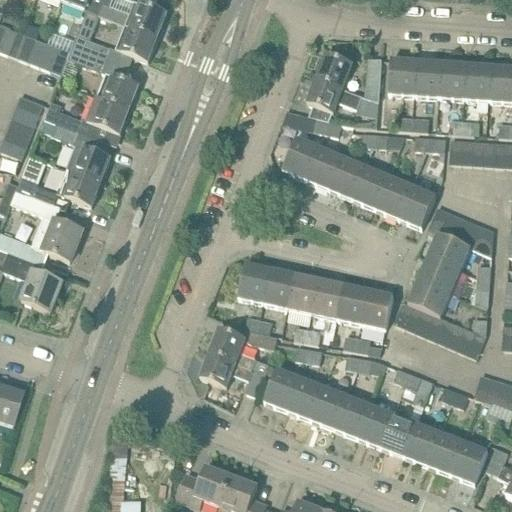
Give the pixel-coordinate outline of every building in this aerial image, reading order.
[(86,15),(92,0),(62,0),(61,5),(86,15)] [(92,0),(86,15),(99,20),(125,29),(125,30),(157,43),(167,18),(135,5),(130,18),(103,8),(105,0),(108,0),(113,2),(113,0),(92,0)] [(110,52),(90,45),(99,20),(86,15),(72,51),(105,64),(110,52)] [(148,66),(157,43),(125,30),(116,53),(148,66)] [(16,35),(6,31),(0,47),(0,55),(7,58),(16,35)] [(27,39),(16,35),(7,58),(18,62),(27,39)] [(37,43),(27,39),(18,62),(28,66),(37,43)] [(47,47),(37,43),(28,66),(39,70),(47,47)] [(39,70),(49,74),(58,51),(47,47),(39,70)] [(69,55),(58,51),(49,74),(60,78),(69,55)] [(101,76),(105,64),(72,51),(67,63),(101,76)] [(326,59),(316,83),(343,94),(352,70),(353,57),(340,56),(337,63),(326,59)] [(366,103),(379,108),(382,64),(369,63),(366,103)] [(391,64),(382,64),(379,108),(384,108),(385,98),(389,98),(389,99),(415,101),(417,65),(391,63),(391,64)] [(415,101),(440,102),(442,67),(417,65),(415,101)] [(467,69),(442,67),(440,102),(465,104),(467,69)] [(465,104),(490,106),(492,70),(467,69),(465,104)] [(490,106),(511,107),(511,71),(492,70),(490,106)] [(106,77),(96,101),(129,114),(139,90),(106,77)] [(362,101),(343,94),(316,83),(307,107),(313,109),(309,121),(316,123),(329,126),(333,117),(334,117),(338,107),(357,114),(362,101)] [(20,99),(16,110),(39,119),(43,109),(20,99)] [(120,138),(129,114),(96,101),(87,125),(82,123),(81,125),(59,116),(61,110),(52,106),(45,123),(96,143),(100,131),(120,138)] [(35,130),(39,119),(16,110),(11,121),(35,130)] [(11,121),(7,132),(31,141),(35,130),(11,121)] [(399,134),(414,135),(415,122),(400,121),(399,134)] [(415,122),(414,135),(429,136),(429,123),(415,122)] [(91,155),(96,143),(45,123),(40,135),(76,150),(66,174),(75,177),(101,187),(111,163),(91,155)] [(313,136),(326,139),(329,126),(316,123),(313,136)] [(462,138),(462,126),(450,125),(449,138),(462,138)] [(329,126),(326,139),(338,141),(341,129),(329,126)] [(474,139),(475,126),(462,126),(462,138),(474,139)] [(511,141),(511,128),(500,128),(499,141),(511,141)] [(7,132),(3,143),(26,152),(31,141),(7,132)] [(362,150),(375,151),(376,138),(363,138),(362,150)] [(388,139),(376,138),(375,151),(387,152),(388,139)] [(415,154),(428,155),(428,142),(416,141),(415,154)] [(306,185),(320,152),(297,142),(283,175),(306,185)] [(446,143),(428,142),(428,155),(440,156),(445,156),(446,143)] [(0,154),(22,163),(26,152),(3,143),(0,150),(0,154)] [(461,168),(462,144),(451,144),(450,168),(461,168)] [(473,145),(462,144),(461,168),(471,169),(473,145)] [(484,146),(473,145),(471,169),(482,170),(484,146)] [(484,146),(482,170),(493,171),(495,147),(484,146)] [(505,147),(495,147),(493,171),(504,171),(505,147)] [(306,185),(329,194),(343,161),(320,152),(306,185)] [(32,161),(25,178),(38,183),(44,166),(32,161)] [(366,171),(343,161),(329,194),(353,204),(366,171)] [(376,214),(390,181),(366,171),(353,204),(376,214)] [(101,187),(75,177),(66,174),(57,197),(38,189),(33,202),(60,213),(66,215),(71,203),(92,211),(101,187)] [(399,223),(413,190),(390,181),(376,214),(399,223)] [(9,185),(4,200),(13,204),(16,195),(19,189),(9,185)] [(413,190),(399,223),(422,233),(436,200),(413,190)] [(16,195),(13,204),(11,208),(43,221),(31,250),(52,258),(70,266),(82,235),(55,224),(60,213),(33,202),(16,195)] [(0,215),(7,219),(11,208),(13,204),(4,200),(0,209),(0,215)] [(439,239),(449,217),(437,212),(428,234),(438,238),(439,239)] [(460,222),(449,217),(439,239),(451,243),(460,222)] [(471,226),(460,222),(451,243),(462,248),(471,226)] [(471,252),(473,253),(482,231),(471,226),(462,248),(471,252)] [(495,237),(482,231),(473,253),(493,261),(493,256),(495,237)] [(461,276),(471,252),(462,248),(451,243),(439,239),(438,238),(427,262),(461,276)] [(0,253),(9,257),(14,244),(2,239),(0,243),(0,253)] [(0,281),(2,276),(29,286),(22,306),(51,317),(62,287),(51,282),(54,275),(9,257),(0,253),(0,281)] [(427,262),(418,285),(451,299),(461,276),(427,262)] [(238,303),(263,308),(270,273),(246,268),(238,303)] [(477,270),(477,283),(491,284),(491,271),(477,270)] [(288,313),(295,279),(270,273),(263,308),(288,313)] [(288,313),(312,319),(320,284),(295,279),(288,313)] [(490,296),(491,284),(477,283),(476,295),(490,296)] [(312,319),(337,324),(344,289),(320,284),(312,319)] [(424,315),(434,319),(441,322),(451,299),(418,285),(408,308),(413,310),(424,315)] [(337,324),(361,329),(369,294),(344,289),(337,324)] [(369,294),(361,329),(386,335),(394,300),(369,294)] [(394,328),(404,332),(413,310),(408,308),(403,306),(394,328)] [(414,336),(424,315),(413,310),(404,332),(414,336)] [(414,336),(425,341),(434,319),(424,315),(414,336)] [(434,319),(425,341),(435,345),(444,323),(441,322),(434,319)] [(245,334),(258,337),(260,324),(248,321),(245,334)] [(435,345),(445,349),(455,328),(444,323),(435,345)] [(473,335),(475,336),(486,341),(487,324),(474,323),(473,335)] [(260,324),(258,337),(270,339),(273,327),(260,324)] [(465,332),(455,328),(445,349),(456,354),(465,332)] [(258,337),(245,334),(241,333),(232,329),(229,337),(219,333),(209,357),(237,368),(265,379),(269,368),(240,357),(245,345),(252,347),(252,348),(275,354),(278,341),(270,339),(258,337)] [(502,354),(511,354),(511,330),(504,330),(502,354)] [(295,344),(307,346),(309,333),(297,331),(295,344)] [(456,354),(466,358),(475,336),(473,335),(465,332),(456,354)] [(309,333),(307,346),(319,348),(322,336),(309,333)] [(486,341),(475,336),(466,358),(477,363),(486,341)] [(344,353),(356,355),(359,342),(346,340),(344,353)] [(359,342),(356,355),(369,357),(371,345),(359,342)] [(308,366),(310,353),(298,351),(296,364),(308,366)] [(323,355),(310,353),(308,366),(320,368),(323,355)] [(257,401),(265,379),(237,368),(209,357),(200,381),(227,392),(232,378),(249,384),(245,396),(257,401)] [(346,373),(358,375),(360,362),(348,360),(346,373)] [(360,362),(358,375),(371,377),(382,379),(386,369),(373,364),(360,362)] [(288,416),(301,382),(277,373),(264,406),(288,416)] [(393,386),(405,390),(410,378),(398,373),(393,386)] [(405,390),(416,395),(421,382),(410,378),(405,390)] [(474,402),(484,406),(491,383),(481,379),(474,402)] [(324,391),(301,382),(288,416),(311,425),(324,391)] [(421,382),(416,395),(413,402),(426,407),(433,387),(421,382)] [(493,408),(494,409),(501,386),(491,383),(484,406),(493,408)] [(505,412),(511,389),(501,386),(494,409),(504,412),(505,412)] [(0,390),(0,428),(12,432),(23,398),(0,390)] [(210,391),(205,401),(213,404),(218,394),(210,391)] [(311,425),(335,434),(348,400),(324,391),(311,425)] [(452,409),(457,396),(445,391),(440,404),(452,409)] [(469,400),(457,396),(452,409),(464,413),(469,400)] [(358,443),(371,409),(348,400),(335,434),(358,443)] [(504,412),(494,409),(493,408),(487,423),(498,427),(504,412)] [(358,443),(381,452),(394,419),(371,409),(358,443)] [(508,431),(511,421),(511,414),(505,412),(504,412),(498,427),(508,431)] [(418,428),(394,419),(381,452),(405,461),(418,428)] [(428,470),(441,437),(418,428),(405,461),(428,470)] [(428,470),(452,479),(465,446),(441,437),(428,470)] [(465,446),(452,479),(475,489),(488,455),(465,446)] [(495,452),(491,464),(504,469),(508,457),(495,452)] [(511,473),(507,471),(504,469),(491,464),(486,476),(492,478),(511,488),(506,499),(511,502),(511,473)] [(220,510),(232,481),(206,471),(201,484),(187,478),(176,504),(196,511),(200,511),(203,504),(220,510)] [(232,481),(220,510),(224,511),(265,511),(267,509),(253,504),(258,490),(232,481)]
